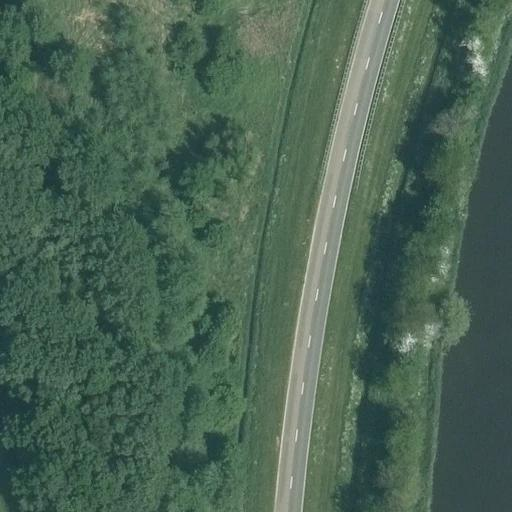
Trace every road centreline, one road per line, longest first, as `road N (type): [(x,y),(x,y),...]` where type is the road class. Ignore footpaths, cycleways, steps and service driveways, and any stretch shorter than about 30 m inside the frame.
road 1 (motorway): [(286,511),(314,297),(385,0)]
road 2 (track): [(511,1),(456,201),(417,511)]
